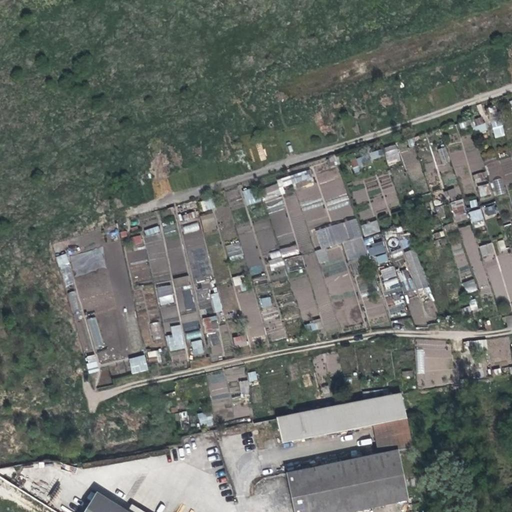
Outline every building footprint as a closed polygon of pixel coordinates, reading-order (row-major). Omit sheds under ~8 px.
[(483,117),(473,118),(476,132),(485,130),(483,117)] [(505,135),(501,120),(491,122),(494,138),(505,135)] [(387,164),(400,161),(397,144),(384,147),(387,164)] [(445,147),(438,149),(442,163),(450,161),(445,147)] [(372,160),(384,156),(381,149),(370,153),(372,160)] [(350,161),(354,171),(371,164),(367,154),(350,161)] [(506,193),(502,177),(511,173),(511,162),(510,157),(486,163),(495,196),(506,193)] [(340,168),(242,188),(246,205),(266,200),(273,234),(265,236),(264,230),(259,246),(277,251),(267,253),(271,271),(304,264),(307,276),(292,279),(301,322),(306,305),(314,304),(313,300),(325,304),(329,303),(325,283),(340,280),(339,274),(348,272),(349,276),(360,274),(357,259),(367,262),(358,217),(351,218),(340,168)] [(474,173),(475,182),(487,181),(486,172),(474,173)] [(480,197),(490,195),(488,184),(478,185),(480,197)] [(444,192),(447,201),(459,196),(455,188),(444,192)] [(200,203),(204,211),(214,207),(211,198),(200,203)] [(455,222),(467,219),(462,199),(450,202),(455,222)] [(494,205),(484,208),(487,216),(497,213),(494,205)] [(480,209),(468,212),(472,224),(484,221),(480,209)] [(204,232),(217,229),(213,213),(200,215),(204,232)] [(376,220),(361,225),(365,237),(380,232),(376,220)] [(165,233),(177,230),(174,221),(163,224),(165,233)] [(199,222),(182,226),(187,250),(188,250),(195,281),(212,278),(199,222)] [(497,305),(511,301),(511,255),(510,250),(481,259),(471,225),(456,229),(461,245),(452,247),(458,268),(472,264),(481,295),(493,291),(497,305)] [(158,226),(144,230),(146,236),(160,232),(158,226)] [(134,248),(144,245),(140,234),(131,237),(134,248)] [(402,249),(410,246),(407,238),(399,240),(402,249)] [(497,241),(499,252),(506,250),(503,239),(497,241)] [(239,241),(225,246),(230,261),(244,257),(239,241)] [(375,265),(388,260),(382,241),(368,246),(375,265)] [(480,245),(483,258),(495,255),(492,243),(480,245)] [(70,255),(74,275),(106,269),(102,249),(70,255)] [(415,290),(428,286),(416,249),(403,253),(415,290)] [(66,286),(75,283),(65,254),(56,257),(66,286)] [(394,266),(379,269),(389,308),(404,305),(401,293),(412,290),(408,270),(397,272),(398,276),(396,277),(394,266)] [(174,277),(176,296),(184,295),(185,309),(192,309),(190,276),(174,277)] [(474,279),(463,283),(467,294),(478,290),(474,279)] [(156,287),(159,305),(174,302),(171,284),(156,287)] [(233,285),(219,285),(219,304),(233,305),(233,285)] [(199,307),(210,306),(207,286),(197,287),(199,307)] [(67,293),(73,312),(80,309),(74,291),(67,293)] [(214,312),(222,311),(218,292),(211,294),(214,312)] [(260,299),(262,308),(272,306),(270,296),(260,299)] [(163,320),(178,319),(176,306),(161,307),(163,320)] [(197,313),(183,314),(184,330),(198,329),(197,313)] [(222,354),(218,316),(206,317),(210,355),(222,354)] [(304,324),(308,332),(323,327),(320,318),(304,324)] [(150,323),(154,340),(162,338),(158,321),(150,323)] [(169,351),(185,349),(182,325),(171,326),(172,335),(167,335),(169,351)] [(186,334),(188,340),(201,336),(200,330),(186,334)] [(234,346),(247,346),(246,335),(233,336),(234,346)] [(201,339),(191,342),(194,356),(204,354),(201,339)] [(465,341),(465,351),(487,350),(486,340),(465,341)] [(185,349),(170,352),(172,363),(187,360),(185,349)] [(425,373),(424,349),(416,349),(417,374),(425,373)] [(158,350),(148,351),(149,361),(159,361),(158,350)] [(88,373),(99,371),(97,355),(86,356),(88,373)] [(129,358),(132,374),(148,370),(145,355),(129,358)] [(256,371),(248,372),(249,381),(258,380),(256,371)] [(211,408),(229,407),(226,372),(208,373),(211,408)] [(240,395),(249,395),(248,380),(239,381),(240,395)] [(405,419),(400,396),(335,408),(339,431),(405,419)] [(283,442),(339,431),(335,408),(278,419),(283,442)] [(211,412),(197,414),(200,427),(213,424),(211,412)] [(397,451),(286,473),(294,511),(347,511),(408,500),(397,451)] [(128,511),(97,492),(84,511),(128,511)]
